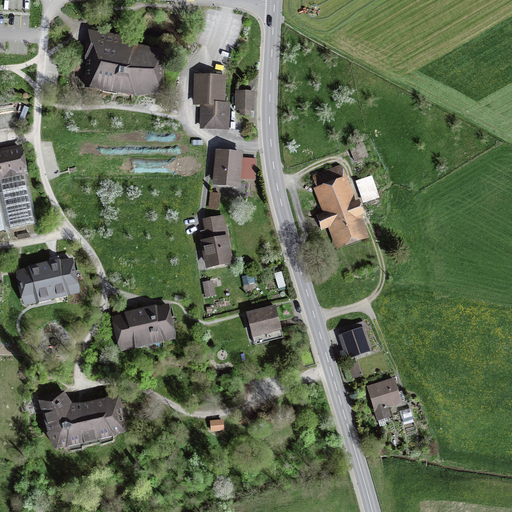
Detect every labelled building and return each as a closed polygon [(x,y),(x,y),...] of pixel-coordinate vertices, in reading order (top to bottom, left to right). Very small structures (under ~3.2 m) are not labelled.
[(90,33),(87,46),(87,60),(88,61),(87,69),(89,70),(89,75),(87,75),(87,84),(86,85),(86,87),(102,90),(103,92),(116,94),(117,92),(131,94),(132,93),(151,90),(152,93),(161,92),(161,87),(159,86),(158,83),(161,81),(162,62),(159,61),(160,58),(162,57),(162,52),(154,50),(152,53),(133,49),(131,36),(121,34),(119,37),(96,33),(90,33)] [(227,104),(222,104),(223,78),(197,77),(196,103),(204,103),(203,114),(208,114),(208,128),(226,129),(227,104)] [(250,94),(238,93),(237,108),(241,109),(241,114),(249,115),(250,94)] [(363,144),(350,149),(355,162),(368,157),(363,144)] [(0,186),(8,228),(36,223),(20,148),(0,152),(0,186)] [(235,185),(238,155),(221,153),(218,183),(235,185)] [(333,223),(340,243),(362,235),(339,174),(342,173),(340,168),(314,178),(316,184),(318,183),(329,214),(318,218),(322,227),(333,223)] [(369,180),(358,183),(363,200),(374,196),(369,180)] [(219,194),(212,193),(210,208),(218,209),(219,194)] [(208,266),(230,262),(221,217),(205,220),(207,231),(202,232),(208,266)] [(60,262),(60,261),(28,269),(28,270),(17,273),(21,290),(24,290),(26,297),(24,298),(26,304),(39,301),(40,298),(47,296),(48,299),(57,296),(57,294),(65,292),(66,294),(77,292),(78,289),(71,261),(60,262)] [(203,282),(205,298),(216,296),(213,280),(203,282)] [(120,344),(122,349),(135,347),(136,344),(143,342),(144,344),(153,342),(154,340),(161,338),(163,340),(174,338),(174,335),(167,306),(156,308),(156,307),(124,314),(124,315),(113,319),(117,336),(120,335),(122,342),(120,344)] [(266,341),(282,337),(275,308),(247,314),(252,333),(264,330),(266,341)] [(350,356),(369,350),(362,330),(366,328),(363,321),(351,326),(353,333),(341,337),(343,343),(345,343),(350,356)] [(394,380),(368,388),(379,423),(393,418),(390,408),(387,410),(386,406),(400,402),(394,380)] [(48,433),(55,447),(67,445),(69,451),(82,449),(82,446),(100,442),(101,445),(113,441),(113,435),(124,431),(125,428),(118,397),(108,398),(107,400),(85,405),(71,405),(63,393),(54,394),(40,400),(49,432),(48,433)] [(223,420),(210,421),(210,431),(224,430),(223,420)]
